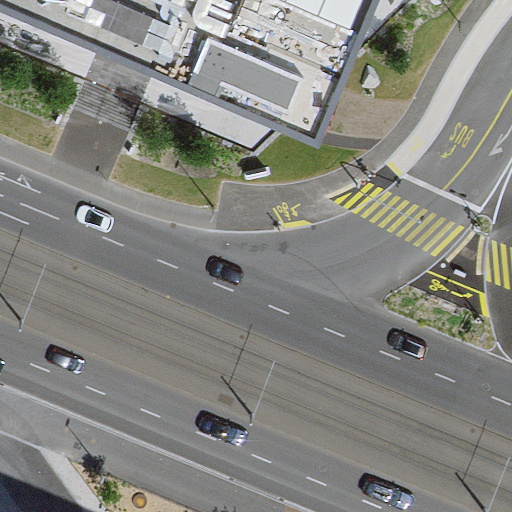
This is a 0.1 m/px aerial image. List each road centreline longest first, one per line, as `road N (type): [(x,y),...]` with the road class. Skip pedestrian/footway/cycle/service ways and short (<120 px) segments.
road 1 (primary): [(0,350),(391,511)]
road 2 (tertiary): [(511,133),(383,244),(327,269),(226,287)]
road 3 (primary): [(511,405),(226,287)]
road 4 (primary): [(226,287),(0,195)]
